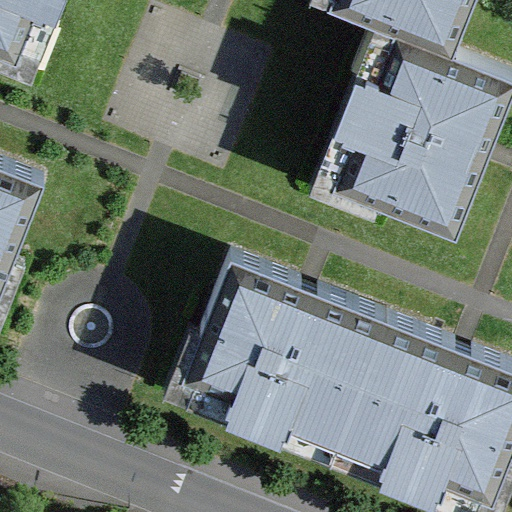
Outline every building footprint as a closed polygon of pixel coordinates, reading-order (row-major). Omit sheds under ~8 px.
[(0,0),(0,42),(13,47),(30,0),(36,0),(45,3),(46,0),(0,0)] [(469,0),(349,0),(384,13),(453,41),(469,0)] [(485,148),(511,78),(511,61),(453,41),(384,13),(365,62),(356,59),(334,116),(349,122),(329,173),(456,222),(485,148)] [(0,150),(0,280),(44,168),(0,150)] [(385,303),(231,245),(185,365),(230,384),(225,394),(288,418),(291,412),(337,431),(385,303)] [(511,432),(511,352),(385,303),(337,431),(381,448),(378,455),(440,478),(444,469),(491,487),(511,432)]
